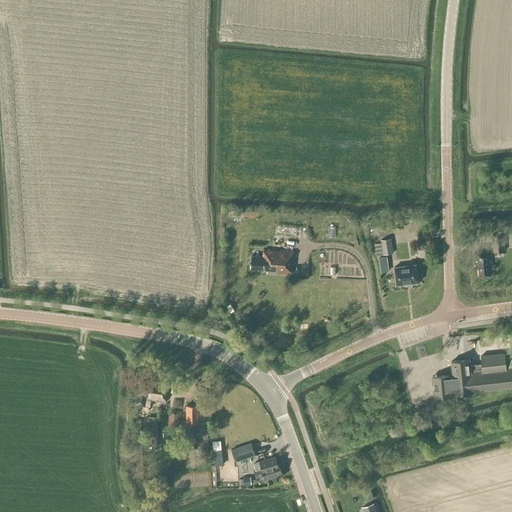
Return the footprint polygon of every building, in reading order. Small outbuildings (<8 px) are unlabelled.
[(492,236),(493,252),(504,251),(503,235),(492,236)] [(376,246),(377,255),(394,253),(391,238),(381,240),(381,245),(376,246)] [(276,271),(276,272),(292,274),(293,251),(280,250),(281,243),(273,242),(272,251),(262,250),(262,256),(252,255),(251,269),(276,271)] [(478,265),(479,277),(491,276),(491,274),(493,273),(491,252),(474,254),(475,265),(478,265)] [(381,272),(389,271),(388,262),(380,264),(381,272)] [(394,267),(397,285),(419,282),(416,264),(394,267)] [(450,377),(450,374),(432,376),(434,398),(452,396),(452,390),(454,390),(455,395),(473,393),(473,391),(511,386),(511,358),(509,359),(509,357),(506,358),(505,353),(481,356),(482,364),(470,365),(470,359),(451,361),(453,377),(450,377)] [(150,399),(166,402),(169,383),(152,380),(152,381),(140,379),(136,404),(143,406),(142,410),(148,411),(150,399)] [(199,436),(199,446),(202,446),(202,453),(208,453),(207,407),(198,407),(198,405),(186,406),(187,437),(199,436)] [(169,425),(179,425),(179,413),(169,413),(169,425)] [(148,446),(157,446),(157,417),(148,416),(148,446)] [(130,435),(131,477),(144,477),(142,434),(130,435)] [(255,456),(252,445),(252,443),(232,449),(236,461),(242,459),(242,460),(255,456)] [(214,465),(224,464),(223,449),(213,450),(214,465)] [(275,456),(265,460),(259,462),(262,468),(255,471),(257,478),(264,476),(265,480),(282,474),(279,463),(278,463),(275,456)] [(362,507),(364,511),(377,511),(374,503),(362,507)]
